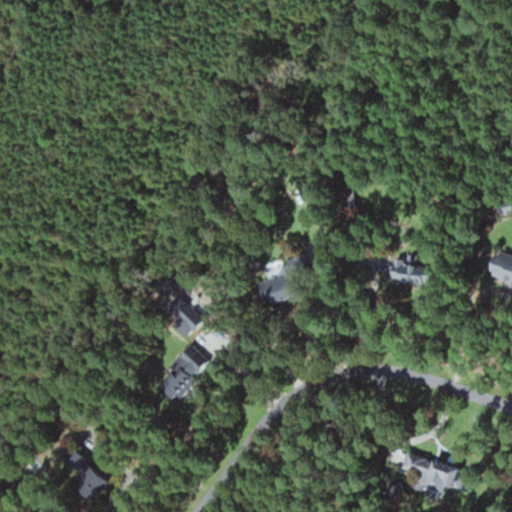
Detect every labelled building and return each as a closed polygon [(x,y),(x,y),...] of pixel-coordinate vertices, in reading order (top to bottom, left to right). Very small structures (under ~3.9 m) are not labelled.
[(355,188),(341,188),(341,207),(355,207),(355,188)] [(511,253),(494,248),(486,274),(511,282),(511,253)] [(419,263),(388,263),(388,281),(419,281),(419,263)] [(257,296),(285,299),(287,278),(259,276),(257,296)] [(170,357),(180,378),(206,365),(195,345),(170,357)] [(436,494),(438,485),(451,488),(457,466),(403,452),(399,468),(415,472),(411,487),(436,494)] [(79,471),(70,489),(93,501),(107,474),(70,454),(65,464),(79,471)]
